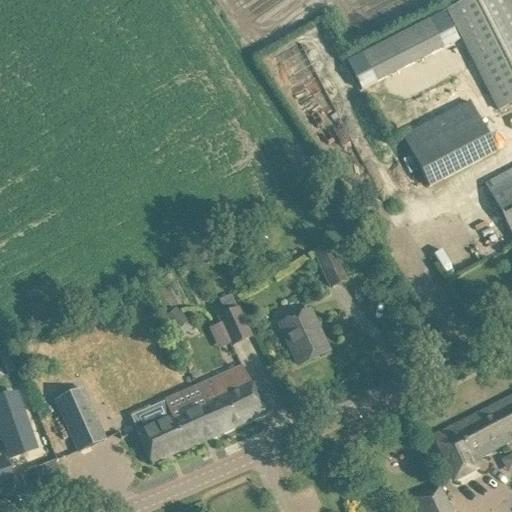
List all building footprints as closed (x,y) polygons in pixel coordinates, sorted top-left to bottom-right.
[(497,112),(511,104),(511,1),(511,0),(466,0),(446,11),(497,112)] [(346,62),(361,92),(444,49),(459,42),(443,12),(346,62)] [(469,102),(402,137),(429,188),(496,153),(469,102)] [(511,236),(511,168),(484,183),(511,236)] [(329,244),(313,251),(330,288),(346,281),(329,244)] [(223,315),(218,317),(232,346),(251,338),(231,295),(217,302),(223,315)] [(299,365),(328,352),(309,311),(281,324),(290,347),(299,365)] [(264,414),(256,396),(243,367),(196,388),(218,435),(264,414)] [(218,435),(196,388),(165,402),(171,415),(135,429),(152,465),(218,435)] [(62,412),(74,442),(79,453),(104,441),(86,400),(83,402),(79,392),(57,401),(62,412)] [(16,396),(0,401),(0,433),(9,459),(35,449),(16,396)] [(511,396),(434,437),(454,482),(479,471),(476,462),(511,441),(511,396)] [(0,493),(11,489),(1,460),(0,460),(0,493)] [(54,462),(20,475),(35,511),(47,511),(71,503),(54,462)] [(451,511),(440,487),(412,500),(417,511),(451,511)]
